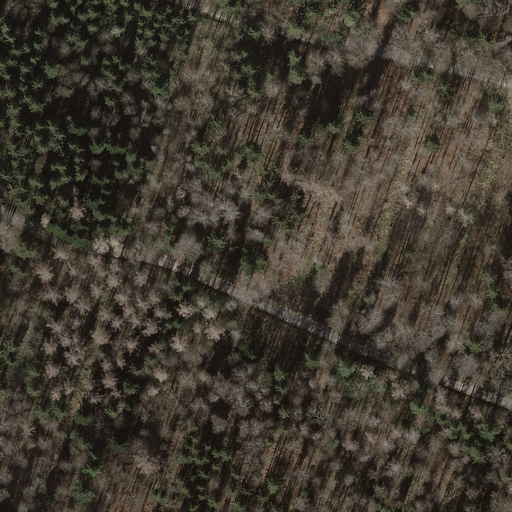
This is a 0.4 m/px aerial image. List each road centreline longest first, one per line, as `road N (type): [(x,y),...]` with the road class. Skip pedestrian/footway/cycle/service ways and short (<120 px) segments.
road 1 (track): [(0,210),(76,245),(174,264),(511,403)]
road 2 (motorway): [(511,184),(0,258)]
road 3 (motorway): [(0,372),(511,299)]
road 4 (motorway): [(9,511),(511,428)]
road 5 (track): [(181,0),(511,84)]
